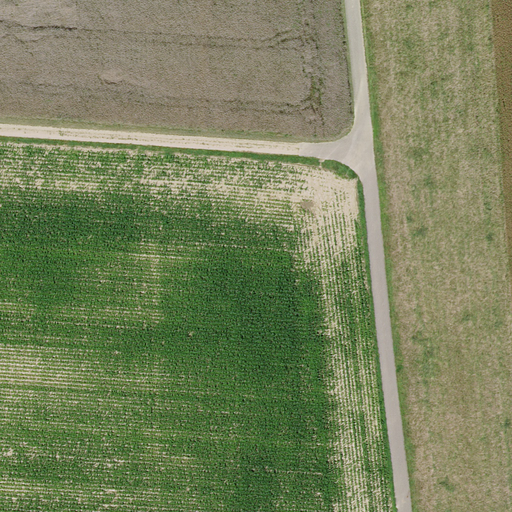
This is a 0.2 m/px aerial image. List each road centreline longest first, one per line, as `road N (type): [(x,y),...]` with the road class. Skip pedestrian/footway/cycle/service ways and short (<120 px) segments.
road 1 (track): [(404,511),(359,0)]
road 2 (track): [(374,151),(0,121)]
